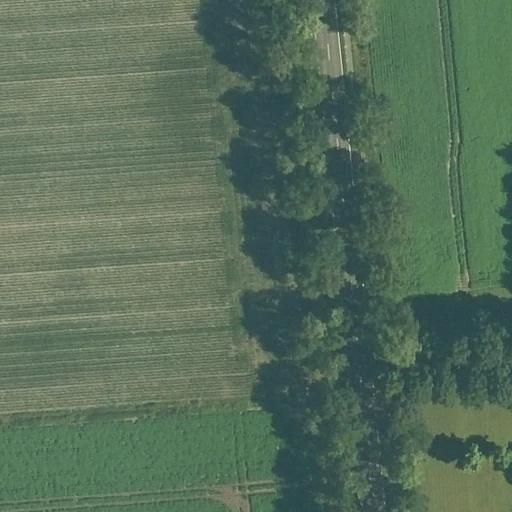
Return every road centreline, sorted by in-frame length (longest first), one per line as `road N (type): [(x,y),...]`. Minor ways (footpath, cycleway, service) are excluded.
road 1 (tertiary): [(374,511),(323,0)]
road 2 (unknown): [(511,329),(377,337)]
